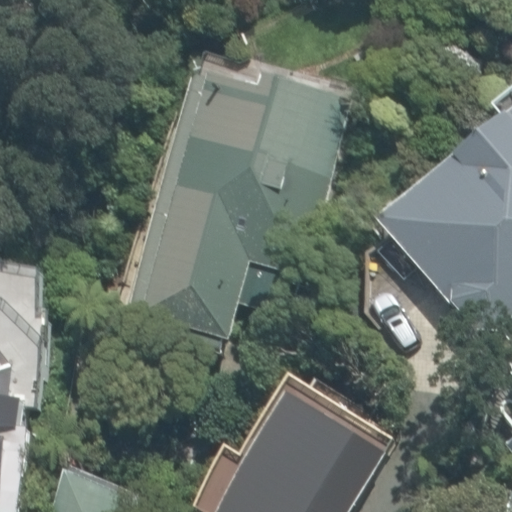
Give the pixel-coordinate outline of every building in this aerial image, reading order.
[(88,0),(15,0),(58,36),(88,0)] [(358,119),(199,80),(135,346),(247,373),(266,292),(313,304),(358,119)] [(511,336),(511,122),(385,229),(491,355),(511,336)] [(0,478),(3,435),(0,434),(0,425),(14,426),(20,398),(9,396),(11,364),(0,348),(0,478)] [(364,511),(399,451),(318,397),(245,511),(364,511)] [(165,511),(83,474),(65,511),(165,511)]
